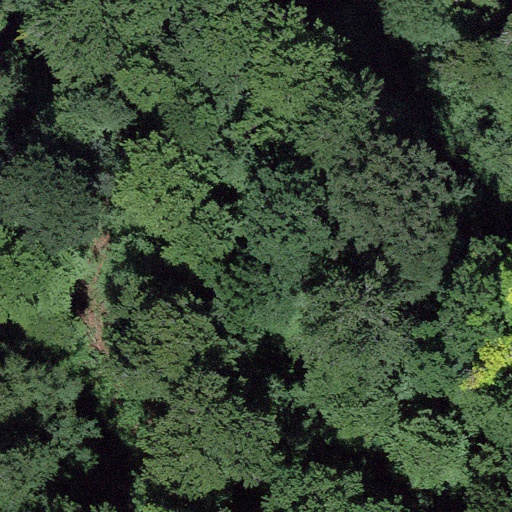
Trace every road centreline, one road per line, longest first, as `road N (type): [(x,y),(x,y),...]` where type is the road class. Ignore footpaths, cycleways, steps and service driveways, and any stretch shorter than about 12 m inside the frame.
road 1 (track): [(511,262),(446,188),(367,0)]
road 2 (track): [(0,302),(139,511)]
